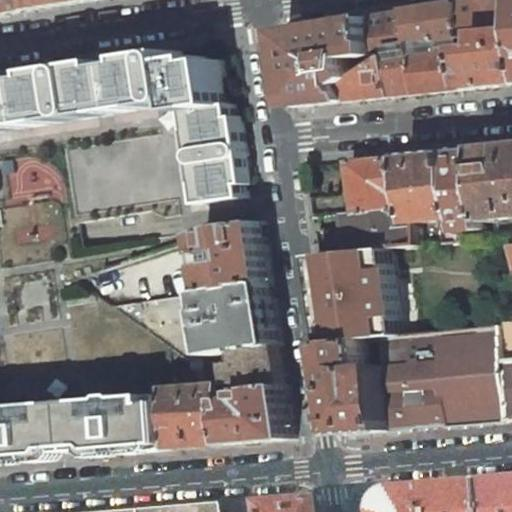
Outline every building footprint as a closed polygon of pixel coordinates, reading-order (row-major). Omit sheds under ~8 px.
[(0,0),(0,16),(42,10),(40,0),(0,0)] [(80,4),(105,0),(40,0),(42,10),(80,4)] [(511,0),(491,0),(469,3),(473,38),(488,36),(506,34),(511,33),(511,0)] [(469,3),(418,12),(425,56),(460,53),(458,39),(473,38),(469,3)] [(418,12),(377,18),(383,51),(399,49),(400,55),(399,57),(400,62),(425,60),(425,56),(418,12)] [(351,86),(364,78),(385,65),(383,51),(377,18),(288,32),(294,70),(300,108),(357,102),(351,86)] [(488,36),(473,38),(474,52),(478,90),(511,86),(511,33),(506,34),(506,42),(501,42),(501,46),(489,47),(488,36)] [(460,53),(425,56),(425,60),(429,95),(478,90),(474,52),(460,53)] [(0,131),(5,128),(6,131),(85,119),(84,116),(91,118),(98,114),(98,117),(177,105),(177,101),(184,104),(190,99),(198,152),(201,151),(199,158),(203,164),(200,165),(206,205),(250,198),(250,192),(249,185),(254,184),(250,157),(246,157),(249,151),(248,149),(245,145),(244,117),(239,118),(237,105),(232,106),(225,61),(212,63),(211,58),(185,62),(184,57),(179,54),(170,57),(170,54),(143,59),(143,64),(118,68),(117,63),(90,67),(90,70),(85,68),(83,68),(78,72),(77,69),(50,73),(51,78),(48,79),(47,73),(0,80),(0,131)] [(357,102),(403,97),(400,62),(399,57),(385,65),(364,78),(351,86),(357,102)] [(425,60),(400,62),(403,97),(429,95),(425,60)] [(511,146),(491,149),(498,220),(511,219),(511,146)] [(491,149),(457,152),(466,219),(469,241),(490,239),(488,221),(498,220),(491,149)] [(457,152),(412,156),(419,207),(421,222),(466,219),(457,152)] [(412,156),(353,162),(356,186),(360,214),(398,210),(419,207),(412,156)] [(360,214),(347,215),(349,231),(351,253),(396,249),(425,246),(422,228),(402,229),(398,210),(360,214)] [(234,224),(208,233),(211,254),(206,254),(208,266),(213,266),(216,293),(275,283),(270,245),(266,222),(234,224)] [(396,249),(351,253),(322,256),(328,298),(335,345),(373,340),(389,339),(397,338),(395,321),(405,320),(396,249)] [(216,293),(211,294),(214,311),(212,312),(214,331),(218,357),(230,355),(230,354),(240,352),(285,345),(278,304),(275,283),(216,293)] [(400,431),(450,427),(511,422),(511,371),(507,327),(397,338),(389,339),(392,366),(400,431)] [(389,339),(373,340),(377,367),(392,366),(389,339)] [(373,340),(335,345),(341,390),(348,436),(400,431),(392,366),(377,367),(373,340)] [(285,345),(240,352),(241,357),(246,356),(247,363),(234,365),(237,386),(250,384),(251,392),(291,386),(288,366),(285,345)] [(208,388),(175,390),(177,404),(181,449),(209,447),(236,445),(233,401),(232,386),(214,387),(213,384),(208,385),(208,388)] [(252,401),(233,401),(236,445),(268,442),(299,440),(291,386),(251,392),(252,401)] [(162,397),(136,399),(132,396),(122,397),(120,400),(121,408),(98,409),(99,415),(100,427),(103,450),(125,448),(126,454),(150,452),(181,449),(177,404),(163,405),(162,397)] [(40,406),(0,409),(0,458),(30,456),(31,463),(47,462),(47,455),(52,454),(103,450),(100,427),(99,415),(98,409),(41,414),(40,406)] [(511,511),(511,482),(422,490),(379,493),(363,511),(511,511)] [(262,503),(217,507),(218,511),(309,511),(308,500),(262,503)]
